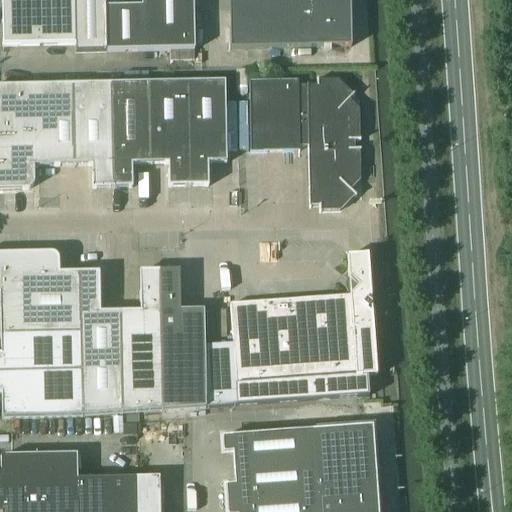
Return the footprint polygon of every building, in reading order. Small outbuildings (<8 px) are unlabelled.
[(0,0),(2,47),(74,46),(74,54),(105,53),(104,9),(104,0),(0,0)] [(140,0),(140,8),(104,9),(105,53),(194,52),(192,0),(140,0)] [(228,0),(230,51),(351,48),(349,0),(228,0)] [(307,148),(308,209),(309,209),(309,208),(318,208),(318,214),(320,214),(320,213),(340,213),(354,198),(355,198),(355,197),(350,191),(359,182),(358,152),(360,152),(360,150),(354,150),(354,142),(360,142),(360,140),(358,140),(358,111),(348,101),(353,95),(352,95),(337,81),(317,82),(317,80),(316,80),(316,87),(307,87),(307,85),(305,85),(305,87),(297,87),(297,82),(248,83),(249,155),(299,154),(298,148),(307,148)] [(148,85),(149,166),(167,166),(168,188),(208,188),(207,165),(226,164),(224,83),(148,85)] [(110,86),(111,190),(131,189),(131,167),(149,166),(148,85),(110,86)] [(0,192),(25,192),(28,191),(30,190),(32,188),(33,186),(33,184),(33,168),(73,167),(71,86),(0,87),(0,192)] [(71,86),(73,167),(91,167),(92,190),(111,190),(110,86),(71,86)] [(0,336),(79,335),(79,315),(78,315),(77,275),(78,275),(78,274),(58,274),(58,262),(58,261),(57,259),(56,257),(54,256),(51,255),(0,255),(0,336)] [(232,346),(204,348),(204,409),(236,407),(368,398),(367,378),(376,377),(367,256),(346,257),(348,280),(349,280),(358,288),(350,296),(349,296),(349,297),(229,305),(232,346)] [(119,313),(121,415),(161,412),(158,272),(138,273),(139,313),(119,313)] [(158,272),(161,412),(204,409),(203,312),(179,312),(178,272),(158,272)] [(79,315),(79,335),(81,418),(121,415),(119,313),(99,314),(98,274),(78,274),(78,275),(77,275),(78,315),(79,315)] [(1,419),(81,418),(79,335),(0,336),(0,395),(1,396),(1,419)] [(377,511),(371,428),(220,439),(221,456),(232,455),(234,487),(224,488),(225,511),(377,511)] [(0,511),(136,511),(136,479),(77,481),(76,456),(0,457),(0,471),(0,474),(0,511)] [(136,479),(136,511),(159,511),(159,479),(136,479)]
